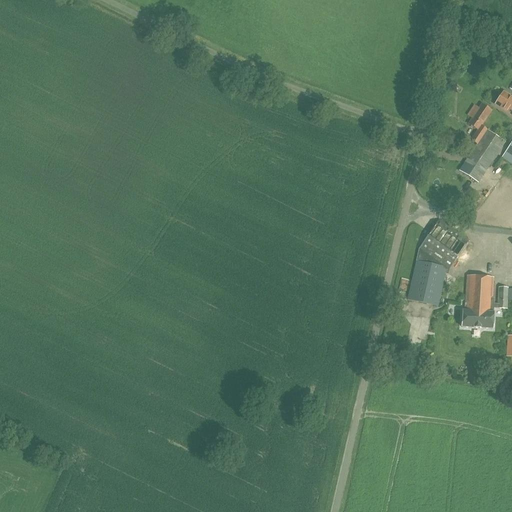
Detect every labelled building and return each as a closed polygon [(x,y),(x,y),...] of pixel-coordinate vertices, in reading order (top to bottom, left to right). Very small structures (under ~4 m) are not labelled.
[(511,116),(511,98),(503,92),(494,105),(501,109),(511,116)] [(492,112),(481,104),(478,109),(474,106),(467,116),(472,119),(468,124),(477,131),(470,141),(476,145),(459,171),(478,183),(505,143),(481,127),(490,114),(492,112)] [(511,164),(511,142),(502,158),(511,164)] [(458,235),(454,240),(438,229),(425,247),(456,268),(472,245),(458,235)] [(415,267),(407,300),(437,307),(445,274),(415,267)] [(497,304),(494,304),(494,299),(493,299),(494,278),(466,276),(464,311),(463,311),(462,327),(492,329),(493,313),(494,309),(507,309),(507,300),(511,300),(511,290),(508,290),(508,288),(498,287),(497,304)]
